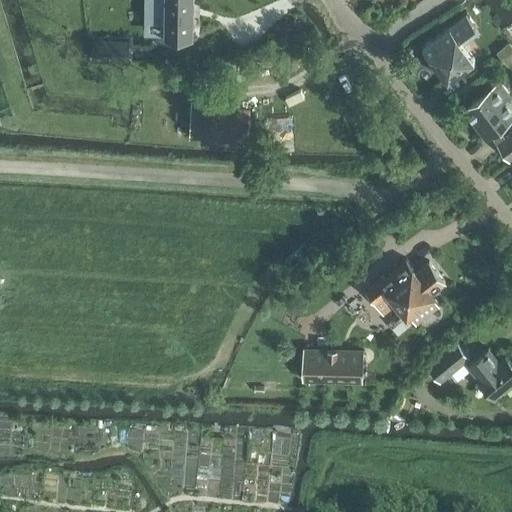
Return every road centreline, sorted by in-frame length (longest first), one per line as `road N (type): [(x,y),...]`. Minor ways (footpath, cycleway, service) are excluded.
road 1 (track): [(0,361),(220,372),(260,286),(319,236),(397,196)]
road 2 (track): [(0,164),(397,196),(420,183),(449,147)]
road 3 (residential): [(511,221),(369,48)]
